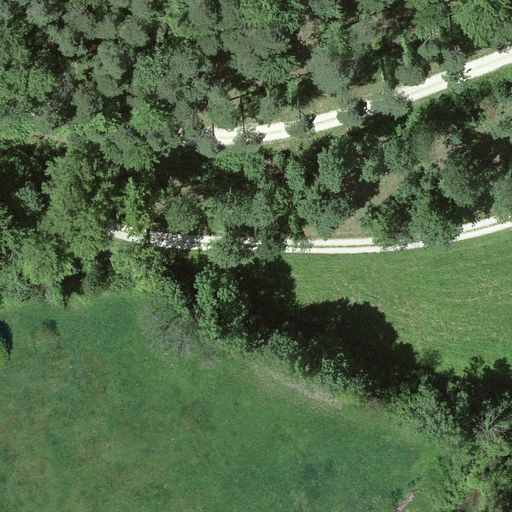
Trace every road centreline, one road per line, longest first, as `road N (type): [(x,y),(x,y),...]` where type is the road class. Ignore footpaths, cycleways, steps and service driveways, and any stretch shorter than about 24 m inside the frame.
road 1 (track): [(511,55),(386,102),(249,133),(142,134),(0,97)]
road 2 (track): [(511,216),(416,240),(170,241),(0,185)]
